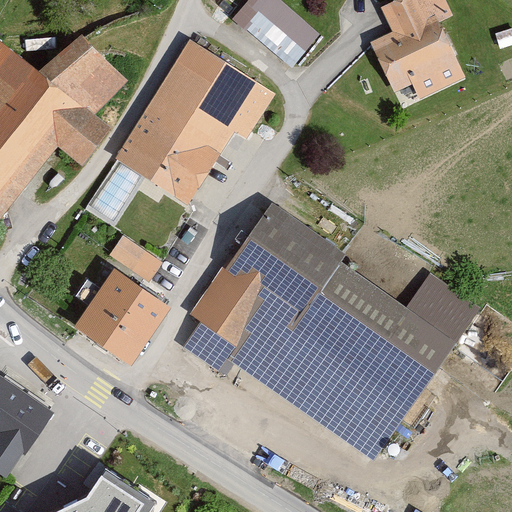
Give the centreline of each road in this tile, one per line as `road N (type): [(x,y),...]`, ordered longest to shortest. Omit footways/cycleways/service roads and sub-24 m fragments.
road 1 (tertiary): [(291,511),(119,405),(0,314)]
road 2 (residential): [(187,0),(109,154),(0,270)]
